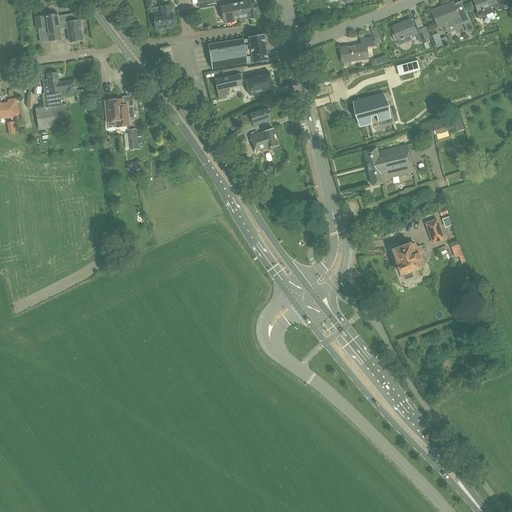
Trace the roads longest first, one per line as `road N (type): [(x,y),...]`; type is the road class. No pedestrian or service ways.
road 1 (primary): [(128,48),(288,294)]
road 2 (primary): [(304,282),(128,48)]
road 3 (primary): [(487,511),(315,297)]
road 4 (primary): [(299,309),(476,511)]
road 5 (unclassified): [(273,349),(340,402),(446,511)]
road 6 (tertiary): [(332,208),(291,48)]
road 7 (residential): [(291,48),(418,0)]
road 8 (unclassified): [(128,48),(5,67)]
